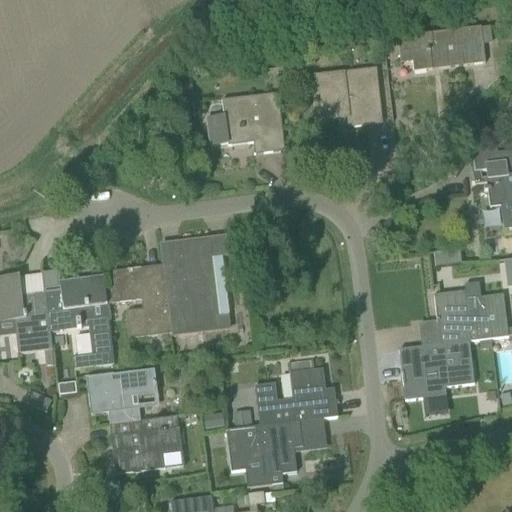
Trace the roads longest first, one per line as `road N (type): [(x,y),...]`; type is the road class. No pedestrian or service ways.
road 1 (residential): [(380,456),(352,235),(340,220),(299,199),(108,220)]
road 2 (residential): [(380,456),(511,432)]
road 3 (residential): [(59,511),(70,490),(56,450),(0,426)]
